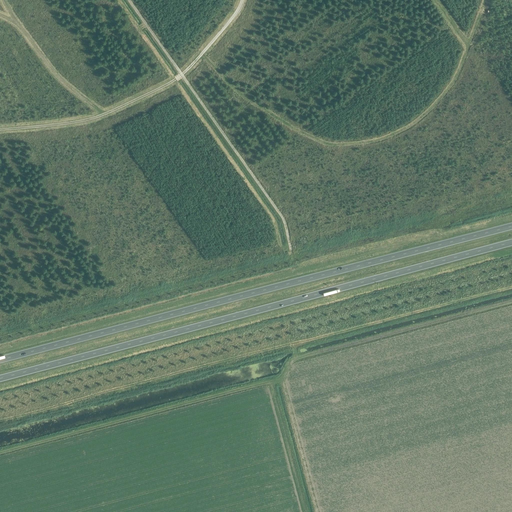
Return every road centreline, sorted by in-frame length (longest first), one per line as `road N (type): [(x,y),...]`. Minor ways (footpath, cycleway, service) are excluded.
road 1 (trunk): [(0,379),(511,242)]
road 2 (trunk): [(511,226),(0,360)]
road 3 (track): [(292,251),(284,222),(128,0)]
road 4 (track): [(242,0),(181,76),(83,121),(0,129)]
